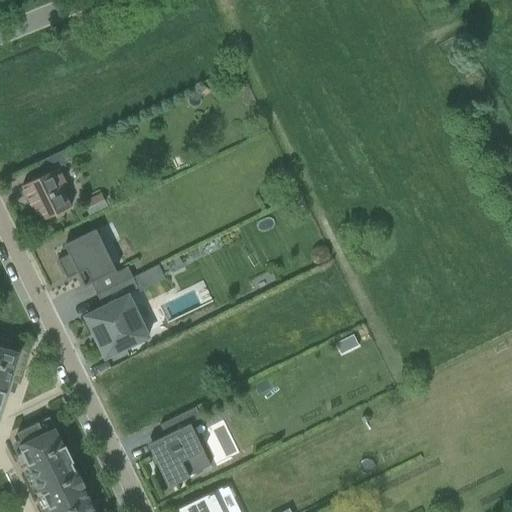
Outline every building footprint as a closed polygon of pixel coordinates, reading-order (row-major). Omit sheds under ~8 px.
[(17,185),(34,222),(72,204),(55,167),(17,185)] [(81,285),(112,269),(92,226),(61,241),(66,253),(54,258),(63,277),(75,272),(81,285)] [(141,264),(120,275),(128,290),(149,279),(141,264)] [(98,358),(145,337),(124,291),(77,313),(98,358)] [(0,349),(0,410),(17,355),(0,349)] [(198,418),(193,406),(155,423),(161,434),(142,443),(162,488),(185,477),(178,460),(199,451),(187,423),(198,418)] [(62,477),(73,501),(88,494),(57,428),(42,435),(52,456),(62,477)] [(31,466),(52,456),(42,435),(21,444),(31,466)] [(31,466),(41,486),(62,477),(52,456),(31,466)] [(52,510),(73,501),(62,477),(41,486),(52,510)] [(173,511),(238,511),(225,484),(172,509),(173,511)] [(52,511),(95,511),(88,494),(73,501),(52,510),(52,511)]
